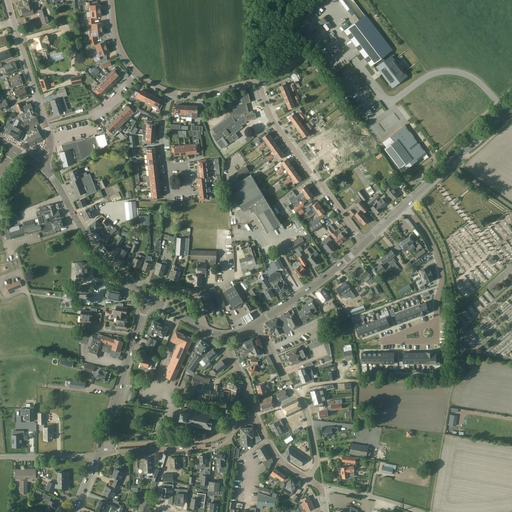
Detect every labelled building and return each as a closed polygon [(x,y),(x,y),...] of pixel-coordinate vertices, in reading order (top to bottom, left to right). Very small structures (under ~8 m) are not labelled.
[(30,0),(24,0),(23,0),(25,8),(21,10),(23,17),(33,14),(32,10),(33,9),(30,0)] [(92,2),(85,2),(86,6),(89,5),(89,12),(100,10),(100,4),(92,5),(92,2)] [(46,8),(37,10),(39,17),(48,15),(46,8)] [(87,21),(94,20),(93,17),(101,16),(100,10),(89,12),(90,17),(87,18),(87,21)] [(48,15),(39,17),(42,25),(50,22),(48,15)] [(392,50),(365,15),(345,31),(348,35),(347,35),(347,36),(348,35),(351,38),(349,39),(350,39),(351,38),(357,46),(356,47),(357,46),(360,49),(358,50),(358,51),(359,50),(365,58),(364,58),(364,59),(366,58),(368,61),(367,62),(368,61),(371,66),(380,59),(383,62),(378,66),(393,86),(406,76),(391,57),(385,61),(382,57),(392,50)] [(91,30),(102,29),(102,23),(94,23),(94,20),(87,21),(87,24),(91,24),(91,30)] [(26,25),(28,32),(35,29),(35,27),(39,26),(38,22),(33,24),(33,23),(26,25)] [(89,41),(96,40),(95,36),(103,35),(102,29),(91,30),(91,31),(88,31),(89,41)] [(46,47),(46,46),(47,46),(47,45),(48,44),(48,43),(46,36),(43,37),(43,36),(34,38),(34,39),(30,40),(33,47),(36,46),(37,49),(46,47)] [(96,51),(106,47),(104,41),(97,43),(96,40),(89,41),(91,46),(94,45),(96,51)] [(104,54),(109,52),(106,47),(96,51),(94,52),(96,57),(95,57),(96,60),(97,60),(99,64),(107,61),(104,54)] [(6,48),(0,50),(0,58),(9,55),(6,48)] [(10,63),(3,66),(6,73),(17,69),(14,62),(10,64),(10,63)] [(109,74),(116,81),(120,77),(119,77),(121,75),(119,73),(119,72),(114,67),(112,70),(113,70),(109,74)] [(112,84),(116,81),(109,74),(106,78),(112,84)] [(22,83),(19,75),(10,79),(13,87),(22,83)] [(112,84),(106,78),(104,76),(100,80),(102,81),(109,88),(112,84)] [(46,78),(39,80),(43,91),(50,89),(46,78)] [(80,78),(70,80),(71,86),(82,84),(80,78)] [(105,92),(109,88),(102,81),(99,85),(105,92)] [(293,84),(290,85),(289,86),(287,87),(285,84),(280,86),(282,92),(295,87),(293,84)] [(101,95),(105,92),(99,85),(95,88),(94,88),(92,90),(97,95),(99,93),(101,95)] [(284,98),(290,95),(289,93),(296,90),(295,87),(282,92),(284,98)] [(24,88),(20,90),(19,89),(13,91),(15,97),(18,96),(19,98),(27,95),(24,88)] [(67,96),(65,89),(56,92),(57,95),(58,95),(60,98),(67,96)] [(365,103),(372,99),(364,89),(358,94),(365,103)] [(140,93),(137,92),(134,98),(137,99),(137,98),(140,100),(139,102),(141,103),(142,101),(147,93),(142,90),(140,93)] [(336,100),(340,97),(336,91),(331,93),(336,100)] [(147,93),(142,101),(147,103),(152,95),(147,93)] [(248,93),(230,98),(232,107),(236,106),(237,108),(229,110),(230,115),(211,129),(216,134),(212,137),(221,149),(234,140),(238,137),(235,133),(242,127),(241,125),(243,123),(243,124),(244,123),(244,122),(246,122),(246,121),(256,119),(255,113),(253,113),(252,111),(248,112),(246,103),(250,102),(248,93)] [(152,106),(156,98),(152,95),(147,103),(152,106)] [(0,97),(0,108),(2,111),(9,108),(5,99),(2,101),(0,97)] [(333,102),(335,105),(343,99),(341,97),(333,102)] [(52,107),(61,104),(59,98),(50,101),(52,107)] [(156,98),(152,106),(157,108),(156,109),(159,111),(162,105),(159,103),(161,100),(156,98)] [(299,98),(286,103),(289,109),(294,107),(293,104),(300,101),(299,98)] [(61,104),(52,107),(55,114),(63,112),(63,111),(64,111),(65,115),(72,112),(71,109),(68,110),(65,103),(61,104)] [(30,104),(23,107),(25,112),(32,109),(30,104)] [(122,109),(130,117),(134,113),(135,113),(137,111),(133,106),(132,106),(130,108),(127,105),(122,109)] [(181,117),(182,105),(176,105),(176,109),(172,108),(172,117),(175,117),(175,114),(178,115),(178,117),(181,117)] [(192,106),(192,117),(194,117),(194,118),(197,118),(197,117),(200,117),(201,110),(197,110),(198,106),(192,106)] [(73,111),(75,117),(84,114),(82,108),(73,111)] [(23,122),(23,123),(33,118),(33,117),(35,116),(35,115),(35,114),(34,115),(33,111),(33,110),(32,109),(25,112),(20,115),(23,121),(22,121),(23,122)] [(126,121),(130,117),(122,109),(118,113),(126,121)] [(14,110),(8,112),(9,114),(4,116),(6,121),(14,118),(16,117),(14,110)] [(289,117),(293,123),(298,119),(304,114),(302,112),(296,116),(294,114),(289,117)] [(121,125),(126,121),(118,113),(114,117),(121,125)] [(296,127),(301,124),(300,121),(306,117),(304,114),(298,119),(293,123),(296,127)] [(33,118),(23,123),(24,125),(29,123),(30,127),(38,124),(36,117),(33,118)] [(114,117),(109,122),(117,130),(119,132),(121,130),(121,129),(119,128),(121,125),(114,117)] [(24,132),(25,131),(24,129),(21,122),(17,119),(4,132),(9,134),(13,137),(17,140),(19,141),(20,141),(23,135),(24,136),(25,133),(24,133),(24,132)] [(305,129),(314,122),(313,119),(303,126),(301,124),(296,127),(300,133),(305,129)] [(143,129),(155,130),(156,124),(152,124),(152,121),(145,121),(145,124),(143,124),(143,129)] [(323,132),(310,141),(313,150),(316,152),(318,154),(325,162),(341,150),(341,149),(344,147),(345,147),(352,142),(350,134),(337,121),(328,128),(329,129),(323,132)] [(117,130),(109,122),(105,126),(108,130),(106,132),(112,139),(116,134),(115,132),(117,130)] [(305,129),(300,133),(304,138),(309,134),(307,132),(311,129),(313,127),(312,126),(315,123),(314,122),(305,129)] [(393,134),(382,142),(386,147),(384,149),(399,168),(401,167),(404,171),(418,160),(415,157),(423,150),(420,146),(420,145),(419,143),(418,144),(413,137),(414,136),(410,131),(409,132),(405,127),(406,127),(405,125),(395,133),(394,135),(393,134)] [(294,136),(297,133),(291,127),(286,132),(290,136),(292,134),(294,136)] [(30,146),(42,139),(38,132),(35,128),(28,131),(25,132),(29,137),(26,139),(30,146)] [(266,143),(272,139),(268,133),(262,137),(265,141),(262,143),(263,143),(258,147),(259,148),(264,145),(266,143)] [(251,134),(245,139),(247,143),(254,138),(251,134)] [(155,141),(155,136),(143,135),(143,137),(145,137),(145,140),(144,140),(144,143),(151,144),(151,141),(155,141)] [(95,136),(62,145),(63,152),(62,152),(60,153),(62,161),(64,167),(78,163),(78,162),(82,161),(99,150),(95,136)] [(272,139),(266,143),(268,145),(270,149),(276,145),(272,139)] [(190,144),(191,154),(197,153),(196,149),(200,149),(199,142),(196,143),(196,144),(190,144)] [(181,155),(180,145),(174,146),(174,145),(171,145),(172,152),(175,152),(175,156),(181,155)] [(263,162),(280,150),(276,145),(270,149),(273,152),(271,154),(266,158),(263,159),(262,158),(260,160),(261,161),(262,161),(263,162)] [(284,156),(280,150),(263,162),(264,164),(268,161),(274,158),(276,157),(278,160),(284,156)] [(341,161),(347,155),(344,153),(339,158),(341,161)] [(207,167),(209,167),(208,163),(207,163),(207,159),(198,161),(198,165),(197,166),(197,168),(198,168),(207,167)] [(285,168),(290,164),(286,159),(281,163),(285,168)] [(340,159),(329,161),(331,168),(336,166),(336,163),(340,162),(340,159)] [(332,178),(335,176),(331,172),(333,170),(327,163),(322,167),(332,178)] [(293,169),(290,164),(285,168),(288,173),(293,169)] [(249,171),(246,166),(236,172),(240,177),(249,171)] [(83,176),(87,175),(86,173),(82,174),(80,168),(70,172),(73,180),(81,178),(80,177),(83,176)] [(293,169),(288,173),(290,175),(288,177),(288,178),(283,181),(285,183),(297,174),(293,169)] [(97,191),(90,174),(87,175),(83,176),(80,177),(81,178),(73,180),(70,181),(76,196),(85,193),(86,196),(97,191)] [(301,179),(297,174),(285,183),(286,185),(291,182),(294,180),(296,183),(301,179)] [(252,177),(251,175),(242,180),(241,179),(231,185),(232,186),(229,188),(231,190),(230,190),(235,198),(238,201),(237,202),(242,210),(243,210),(244,212),(249,208),(252,212),(254,211),(261,223),(263,226),(267,232),(266,232),(267,233),(281,224),(277,218),(275,215),(271,208),(270,208),(264,197),(259,189),(257,185),(252,177)] [(338,180),(343,187),(348,183),(343,176),(338,180)] [(99,181),(103,189),(108,186),(105,179),(99,181)] [(392,199),(398,195),(392,188),(394,187),(397,184),(393,179),(390,182),(392,184),(388,187),(390,188),(386,192),(392,199)] [(301,196),(309,191),(308,189),(308,188),(307,186),(306,185),(305,186),(300,189),(302,192),(296,196),(292,191),(286,195),(292,203),(297,200),(298,202),(300,200),(298,197),(300,195),(301,196)] [(357,193),(363,201),(367,199),(361,190),(357,193)] [(160,191),(151,192),(151,197),(150,197),(150,200),(157,200),(157,197),(161,196),(160,191)] [(300,200),(298,202),(300,201),(302,203),(293,209),(293,210),(292,211),(294,214),(295,212),(295,213),(305,206),(303,203),(307,201),(306,200),(307,199),(308,199),(313,196),(309,191),(301,196),(300,195),(298,197),(300,200)] [(199,193),(197,193),(198,196),(199,196),(200,201),(209,200),(208,196),(210,196),(209,192),(208,192),(199,193)] [(108,201),(108,202),(111,200),(112,201),(116,201),(118,200),(115,194),(110,197),(106,199),(105,200),(106,202),(108,201)] [(377,194),(372,199),(374,202),(375,202),(376,204),(381,209),(387,204),(382,199),(378,202),(377,200),(380,197),(377,194)] [(88,196),(84,198),(84,199),(77,201),(81,208),(87,205),(85,202),(90,200),(88,196)] [(361,210),(360,211),(355,215),(359,220),(358,221),(360,222),(363,225),(364,224),(365,225),(366,223),(368,221),(366,217),(363,214),(363,215),(362,214),(363,213),(368,209),(361,201),(356,205),(361,210)] [(308,216),(321,207),(317,202),(312,205),(312,204),(308,207),(311,211),(307,214),(308,216)] [(39,224),(51,221),(50,220),(60,218),(58,211),(56,211),(54,203),(39,207),(41,215),(37,217),(39,224)] [(83,211),(87,220),(94,216),(91,211),(96,208),(96,210),(99,208),(97,204),(83,211)] [(376,214),(381,209),(376,204),(371,208),(376,214)] [(324,212),(321,207),(308,216),(310,218),(315,214),(315,215),(318,213),(319,216),(324,212)] [(116,215),(110,222),(113,224),(119,217),(116,215)] [(39,225),(24,229),(10,233),(7,225),(3,226),(7,240),(41,230),(43,229),(44,232),(45,232),(45,233),(64,227),(62,219),(51,222),(51,221),(39,224),(39,225)] [(101,239),(104,236),(108,233),(110,232),(110,233),(112,236),(118,231),(115,228),(112,226),(111,227),(109,225),(105,220),(102,223),(101,223),(102,223),(98,219),(97,220),(97,221),(90,226),(101,239)] [(322,225),(319,221),(309,228),(312,232),(322,225)] [(345,238),(343,236),(347,233),(344,229),(338,234),(335,231),(331,235),(339,245),(342,242),(342,241),(345,238)] [(125,238),(120,235),(114,244),(119,247),(125,238)] [(411,235),(405,240),(408,244),(410,247),(413,244),(411,242),(414,240),(411,235)] [(169,277),(171,278),(171,279),(177,281),(181,269),(176,268),(176,266),(174,265),(177,255),(188,256),(189,239),(177,238),(175,255),(173,261),(172,265),(170,271),(169,277)] [(324,240),(327,243),(323,246),(329,253),(335,248),(332,245),(327,238),(324,240)] [(298,240),(290,245),(293,250),(302,245),(298,240)] [(405,240),(399,244),(402,249),(405,252),(408,250),(407,248),(410,247),(408,244),(405,240)] [(124,250),(120,247),(114,256),(122,262),(128,253),(127,252),(130,247),(127,245),(124,250)] [(316,252),(311,245),(308,247),(309,248),(306,250),(311,256),(308,259),(313,266),(319,261),(316,258),(319,255),(316,252)] [(236,252),(235,248),(231,249),(234,261),(242,259),(239,246),(237,247),(238,252),(236,252)] [(255,254),(256,253),(254,247),(248,249),(249,253),(250,252),(251,254),(245,256),(247,261),(252,260),(253,265),(258,263),(255,254)] [(423,249),(416,254),(420,259),(427,254),(423,249)] [(391,250),(385,255),(392,264),(390,265),(395,271),(399,268),(395,262),(396,262),(392,257),(395,255),(391,250)] [(216,260),(216,251),(191,251),(191,259),(198,259),(205,259),(210,260),(216,260)] [(300,253),(297,255),(303,266),(307,264),(300,253)] [(140,255),(138,259),(135,258),(132,266),(139,268),(143,256),(140,255)] [(387,261),(390,265),(392,264),(385,255),(379,259),(383,264),(387,261)] [(142,269),(149,272),(150,268),(151,268),(155,259),(147,256),(144,262),(145,263),(142,269)] [(496,260),(492,256),(487,261),(490,265),(496,260)] [(205,265),(205,259),(198,259),(197,271),(201,271),(201,276),(199,276),(199,274),(196,274),(196,276),(193,276),(193,277),(187,277),(187,282),(193,283),(193,286),(201,286),(201,277),(206,277),(206,270),(207,270),(207,266),(206,266),(206,265),(205,265)] [(279,270),(284,267),(279,259),(274,261),(279,270)] [(296,262),(293,265),(293,266),(292,267),(294,270),(293,271),(299,278),(304,273),(303,272),(305,270),(298,262),(297,263),(296,262)] [(88,263),(78,263),(75,263),(74,268),(78,268),(77,276),(88,277),(88,263)] [(162,276),(166,266),(156,263),(155,268),(157,268),(155,274),(162,276)] [(378,274),(378,273),(379,274),(385,270),(384,269),(385,269),(381,264),(375,268),(378,274)] [(428,267),(418,271),(421,277),(422,277),(431,273),(429,269),(428,267)] [(368,273),(363,268),(354,275),(359,281),(364,277),(365,279),(364,280),(367,283),(368,284),(372,280),(371,279),(372,278),(369,275),(370,274),(368,273)] [(272,289),(274,292),(276,291),(278,293),(288,287),(281,276),(282,276),(280,273),(277,272),(270,277),(270,280),(271,282),(271,283),(273,286),(274,287),(272,289)] [(421,277),(420,278),(422,281),(423,281),(425,284),(434,280),(433,277),(431,273),(422,277),(421,277)] [(265,293),(268,299),(274,296),(271,291),(272,290),(270,287),(270,286),(265,278),(260,282),(265,290),(267,292),(265,293)] [(22,287),(19,281),(5,287),(8,293),(22,287)] [(240,284),(245,290),(249,287),(244,281),(240,284)] [(341,296),(348,291),(352,296),(355,294),(358,292),(351,283),(348,285),(346,282),(341,286),(342,286),(337,290),(339,292),(337,293),(340,297),(341,296)] [(235,285),(223,292),(233,310),(242,305),(241,305),(242,304),(247,313),(253,309),(249,302),(246,304),(245,303),(246,302),(235,285)] [(377,294),(381,292),(377,285),(373,287),(377,294)] [(410,285),(409,285),(399,290),(402,295),(412,290),(410,285),(409,285),(410,285)] [(322,303),(327,299),(330,297),(323,288),(316,293),(322,303)] [(120,301),(121,298),(122,295),(121,295),(122,292),(121,292),(111,290),(109,290),(107,299),(108,299),(120,301)] [(207,306),(214,304),(211,296),(213,296),(212,292),(205,294),(206,297),(204,298),(207,306)] [(214,304),(207,306),(210,316),(215,315),(214,312),(216,312),(216,310),(226,307),(224,300),(220,301),(218,302),(218,305),(215,306),(214,304)] [(335,309),(338,306),(334,300),(330,303),(335,309)] [(304,306),(310,316),(313,315),(313,314),(317,312),(312,301),(304,306)] [(123,317),(124,314),(126,314),(127,308),(123,307),(123,304),(119,303),(116,304),(116,306),(116,310),(114,310),(113,310),(113,312),(119,313),(119,316),(123,317)] [(423,314),(420,305),(420,304),(420,303),(414,305),(418,316),(423,314)] [(430,309),(428,304),(426,305),(425,303),(420,304),(420,305),(423,314),(429,312),(428,310),(430,309)] [(418,316),(414,305),(409,307),(413,318),(418,316)] [(310,316),(304,306),(303,306),(305,308),(298,312),(302,318),(298,320),(301,326),(307,322),(305,319),(310,316)] [(413,318),(409,307),(404,309),(408,319),(413,318)] [(81,314),(81,316),(91,318),(92,314),(95,315),(96,314),(97,309),(90,308),(90,311),(82,310),(82,311),(81,311),(80,313),(81,314)] [(404,321),(400,311),(394,313),(393,309),(389,310),(392,317),(395,315),(398,323),(404,321)] [(408,319),(404,309),(400,311),(404,321),(408,319)] [(389,327),(386,318),(390,317),(387,310),(384,312),(385,317),(380,319),(384,329),(389,327)] [(128,317),(123,317),(119,316),(119,313),(113,312),(113,317),(113,318),(117,319),(116,322),(127,323),(128,317)] [(252,316),(249,312),(241,316),(244,321),(245,323),(253,318),(252,316)] [(288,312),(265,323),(271,334),(274,332),(276,336),(283,332),(284,335),(301,326),(294,313),(290,315),(288,312)] [(91,321),(91,318),(81,316),(80,322),(88,324),(88,326),(95,327),(95,322),(91,321)] [(384,329),(380,319),(375,321),(378,330),(378,331),(384,329)] [(378,330),(375,321),(370,323),(374,332),(378,330)] [(126,329),(127,323),(116,322),(116,325),(112,325),(111,326),(111,330),(117,331),(118,328),(126,329)] [(157,333),(161,325),(154,322),(149,333),(153,335),(154,332),(157,333)] [(374,332),(370,323),(365,325),(369,334),(374,332)] [(161,325),(157,333),(164,336),(167,337),(169,333),(166,332),(167,328),(161,325)] [(369,334),(365,325),(361,326),(364,336),(369,334)] [(364,336),(361,326),(356,328),(359,338),(364,336)] [(168,365),(164,376),(174,380),(192,339),(175,332),(171,341),(177,344),(167,365),(168,365)] [(119,356),(124,340),(118,338),(118,340),(115,339),(115,340),(101,335),(101,336),(96,334),(96,335),(92,334),(91,336),(85,334),(84,339),(89,341),(85,354),(98,358),(100,351),(111,354),(110,356),(118,358),(118,356),(119,356)] [(331,355),(328,336),(319,340),(322,346),(324,345),(328,356),(331,355)] [(150,350),(155,340),(149,337),(145,348),(150,350)] [(259,350),(254,338),(242,343),(243,348),(242,348),(247,359),(259,354),(260,356),(263,355),(261,349),(259,350)] [(155,340),(150,350),(154,352),(158,341),(155,340)] [(186,366),(185,371),(193,376),(195,374),(196,372),(193,371),(201,359),(202,359),(198,356),(200,353),(202,355),(208,346),(201,340),(195,349),(196,350),(191,357),(192,358),(186,366)] [(292,350),(293,351),(286,354),(291,365),(298,362),(298,364),(306,360),(304,357),(305,356),(302,350),(301,350),(300,347),(292,350)] [(201,359),(206,364),(204,366),(207,370),(212,365),(210,362),(212,361),(211,360),(217,355),(212,350),(206,355),(202,359),(201,359)] [(352,350),(344,351),(345,360),(353,359),(352,350)] [(394,362),(394,353),(388,353),(388,365),(387,365),(387,366),(393,366),(393,369),(397,369),(397,362),(394,362)] [(409,363),(409,353),(403,353),(403,362),(399,362),(399,368),(403,368),(403,364),(409,364),(409,363)] [(439,365),(439,358),(436,359),(436,353),(430,353),(430,365),(439,365)] [(72,368),(74,362),(61,358),(59,364),(72,368)] [(145,367),(148,368),(151,368),(153,362),(150,361),(150,360),(147,359),(143,358),(139,368),(144,370),(145,367)] [(258,359),(251,359),(251,363),(253,363),(254,365),(247,368),(252,376),(258,373),(255,367),(258,366),(257,364),(258,359)] [(214,367),(213,368),(214,369),(212,371),(211,370),(209,372),(212,376),(217,372),(218,374),(220,373),(223,370),(222,370),(226,366),(222,361),(215,366),(214,367)] [(464,373),(466,364),(457,363),(455,371),(464,373)] [(300,377),(307,374),(304,368),(298,370),(300,377)] [(111,373),(100,369),(97,377),(102,379),(101,381),(107,382),(108,381),(109,381),(111,373)] [(300,377),(301,380),(300,380),(301,383),(302,382),(302,383),(313,379),(311,376),(316,374),(315,371),(310,373),(307,374),(300,377)] [(196,394),(200,382),(201,382),(203,377),(195,374),(193,376),(193,377),(193,378),(192,378),(184,398),(194,399),(195,399),(196,394)] [(223,398),(223,403),(226,403),(228,403),(229,403),(229,399),(240,401),(242,396),(243,389),(243,386),(241,386),(241,384),(239,383),(239,385),(231,383),(230,390),(231,390),(230,393),(230,396),(224,395),(223,398)] [(266,390),(270,389),(268,383),(264,384),(256,386),(258,396),(267,393),(266,390)] [(196,394),(195,399),(223,403),(223,398),(224,395),(224,393),(219,392),(219,385),(216,385),(215,392),(200,390),(200,391),(198,391),(197,392),(197,394),(196,394)] [(313,398),(323,395),(321,389),(321,386),(317,387),(317,390),(311,392),(313,398)] [(285,390),(276,395),(279,402),(289,397),(285,390)] [(323,395),(313,398),(314,404),(325,401),(323,395)] [(261,412),(274,408),(271,396),(258,400),(261,412)] [(287,417),(301,410),(296,399),(282,406),(287,417)] [(234,413),(234,404),(232,404),(228,404),(228,403),(226,403),(226,406),(226,408),(226,413),(232,413),(234,413)] [(333,411),(341,409),(341,404),(331,406),(331,409),(327,410),(327,409),(323,410),(323,411),(319,411),(320,418),(328,417),(327,414),(334,413),(333,411)] [(187,420),(181,419),(180,422),(187,424),(188,424),(193,425),(194,426),(194,425),(199,426),(199,427),(200,427),(200,426),(205,427),(205,428),(206,428),(206,427),(211,428),(211,429),(212,429),(212,428),(212,424),(213,424),(213,423),(212,423),(213,419),(214,419),(214,418),(213,418),(214,415),(215,415),(215,414),(214,414),(214,413),(213,413),(213,414),(208,413),(208,412),(207,413),(202,412),(202,411),(196,410),(191,409),(190,409),(183,408),(182,411),(189,413),(187,420)] [(34,421),(34,409),(26,409),(21,409),(21,415),(26,415),(26,421),(34,421)] [(187,420),(189,413),(182,411),(181,411),(180,419),(181,419),(187,420)] [(454,415),(449,415),(448,425),(456,426),(456,421),(453,420),(454,415)] [(280,425),(278,421),(270,426),(273,433),(275,433),(276,436),(282,433),(279,425),(280,425)] [(338,427),(334,428),(333,427),(322,428),(323,437),(332,436),(332,433),(338,432),(338,427)] [(44,428),(44,440),(53,440),(52,428),(44,428)] [(21,447),(21,439),(24,439),(24,431),(19,431),(19,435),(12,435),(12,437),(11,437),(11,441),(12,441),(12,447),(21,447)] [(366,457),(366,455),(370,455),(371,448),(368,447),(351,444),(349,454),(366,457)] [(256,451),(262,462),(267,470),(273,461),(270,457),(271,457),(265,445),(256,451)] [(288,461),(289,460),(300,467),(306,457),(290,446),(282,457),(288,461)] [(225,461),(225,454),(220,454),(217,454),(217,461),(217,467),(220,467),(220,472),(226,472),(226,468),(225,468),(225,461)] [(200,462),(197,463),(197,468),(205,468),(205,463),(207,463),(207,462),(207,460),(206,455),(200,456),(200,462)] [(180,469),(179,457),(170,458),(171,469),(180,469)] [(342,479),(348,478),(354,477),(353,472),(354,472),(353,466),(341,468),(342,479)] [(113,483),(120,486),(122,480),(121,479),(124,473),(115,468),(112,476),(116,477),(113,483)] [(161,470),(156,469),(152,480),(157,482),(161,470)] [(274,481),(280,473),(274,469),(270,475),(267,479),(267,481),(271,483),(272,481),(274,481)] [(36,479),(36,470),(15,470),(15,479),(20,479),(20,480),(20,494),(27,494),(27,480),(26,480),(26,479),(36,479)] [(59,488),(69,487),(68,480),(68,472),(58,473),(59,484),(55,484),(48,481),(45,490),(53,493),(55,488),(59,488)] [(282,481),(285,477),(280,473),(274,481),(275,482),(278,478),(282,481)] [(296,485),(297,484),(290,480),(289,482),(288,481),(286,484),(287,485),(286,488),(292,492),(294,489),(296,491),(299,487),(296,485)] [(209,482),(208,491),(219,492),(220,483),(209,482)] [(117,492),(120,486),(113,483),(110,488),(107,487),(103,494),(113,498),(116,491),(117,492)] [(162,495),(162,497),(169,498),(170,490),(173,490),(173,485),(163,483),(163,490),(159,489),(159,494),(162,495)] [(260,484),(259,486),(258,492),(270,495),(272,490),(263,487),(264,485),(260,484)] [(177,490),(175,504),(182,505),(183,498),(186,498),(187,492),(177,490)] [(257,508),(263,508),(263,506),(274,507),(275,498),(271,497),(258,492),(257,508)] [(201,502),(204,503),(206,494),(197,493),(197,495),(196,499),(193,498),(192,498),(191,508),(197,509),(199,501),(201,502)] [(46,500),(45,503),(48,504),(44,511),(55,511),(57,508),(55,507),(56,503),(50,500),(51,497),(44,494),(42,498),(46,500)] [(301,498),(295,495),(292,500),(298,504),(301,498)] [(301,500),(300,502),(300,504),(299,505),(297,507),(299,511),(306,511),(314,509),(311,501),(310,501),(308,497),(301,500)] [(140,505),(150,509),(152,503),(143,499),(140,505)] [(101,511),(100,511),(105,511),(109,504),(100,501),(96,509),(101,511)] [(211,503),(209,511),(217,511),(218,511),(219,504),(211,503)]
